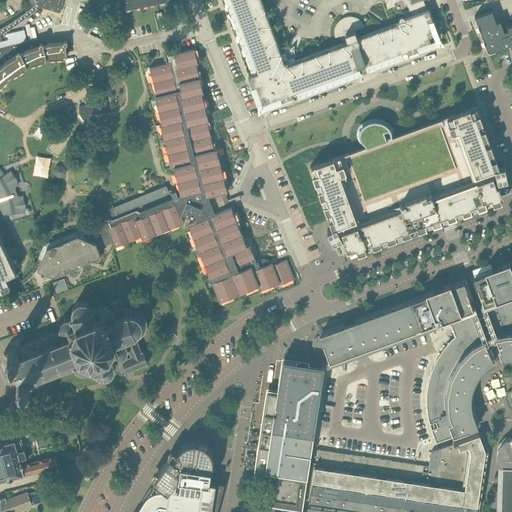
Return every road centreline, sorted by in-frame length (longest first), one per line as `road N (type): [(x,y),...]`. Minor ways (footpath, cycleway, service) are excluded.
road 1 (unclassified): [(511,212),(328,277),(234,329),(154,402),(84,511)]
road 2 (unclassified): [(248,354),(320,310),(511,238)]
road 3 (residential): [(248,128),(466,48),(450,0)]
road 4 (unclassified): [(117,511),(169,429),(248,354)]
road 5 (residential): [(225,511),(248,354)]
